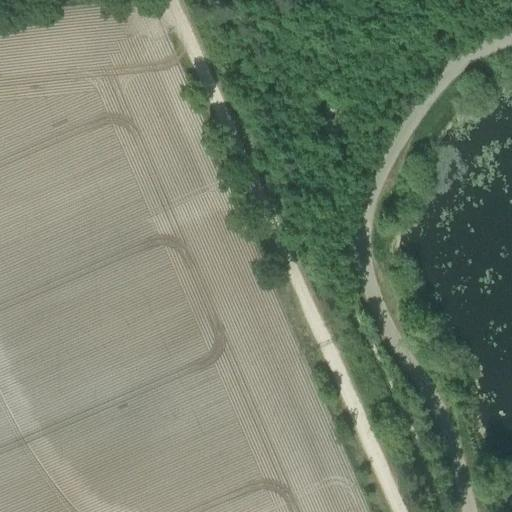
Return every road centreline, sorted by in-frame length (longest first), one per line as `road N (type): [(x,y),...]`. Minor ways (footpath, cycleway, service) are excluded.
road 1 (track): [(511,36),(454,65),(413,108),(361,220),(363,268),(379,312),(446,427),(470,511)]
road 2 (track): [(395,511),(173,0)]
